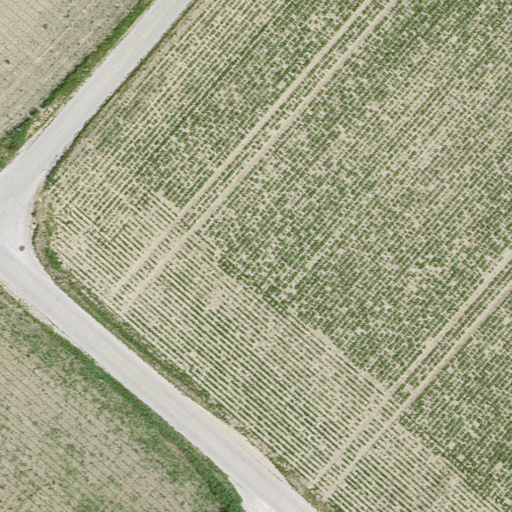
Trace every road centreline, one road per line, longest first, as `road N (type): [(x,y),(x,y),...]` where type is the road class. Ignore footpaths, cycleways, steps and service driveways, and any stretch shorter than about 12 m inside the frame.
road 1 (track): [(0,263),(288,511)]
road 2 (track): [(0,211),(184,0)]
